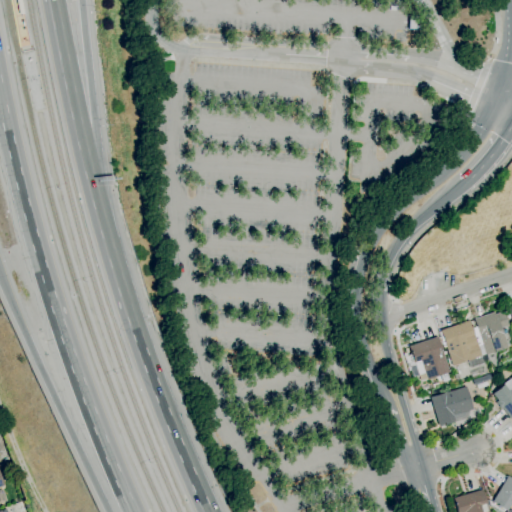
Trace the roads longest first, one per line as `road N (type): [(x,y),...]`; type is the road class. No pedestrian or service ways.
road 1 (motorway): [(0,102),(57,312),(132,511)]
road 2 (tertiary): [(496,108),(463,154),(387,218),(362,256),(356,323),(384,411)]
road 3 (tertiary): [(415,469),(417,445),(381,320),(381,283),(408,237),(457,194)]
road 4 (motorway): [(207,511),(105,234)]
road 5 (motorway): [(0,275),(107,511)]
road 6 (motorway): [(105,234),(52,0)]
road 7 (motorway): [(105,234),(80,0)]
road 8 (residential): [(511,274),(381,320)]
